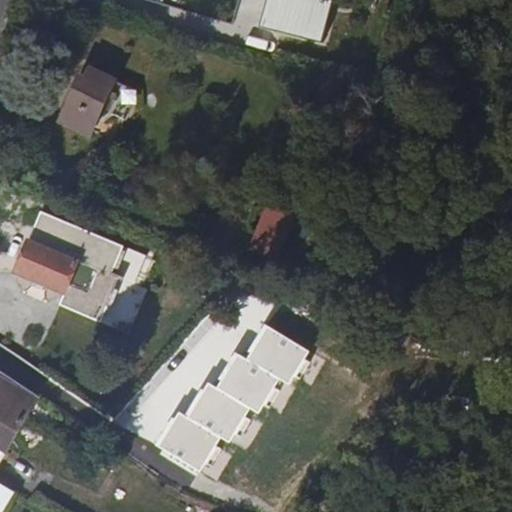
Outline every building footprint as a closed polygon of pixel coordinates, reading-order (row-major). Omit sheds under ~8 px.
[(267,0),(262,24),(326,39),(334,0),(267,0)] [(362,65),(376,24),(340,15),(327,56),(362,65)] [(108,111),(121,73),(95,65),(94,69),(88,69),(78,100),(108,111)] [(341,97),(346,75),(332,71),(323,96),(326,100),(335,101),(341,97)] [(274,249),(294,201),(309,206),(317,185),(282,171),(275,189),(254,241),(274,249)] [(112,266),(35,235),(22,263),(100,296),(112,266)] [(0,460),(10,444),(45,393),(0,363),(0,460)] [(0,511),(1,511),(15,490),(0,480),(0,511)]
